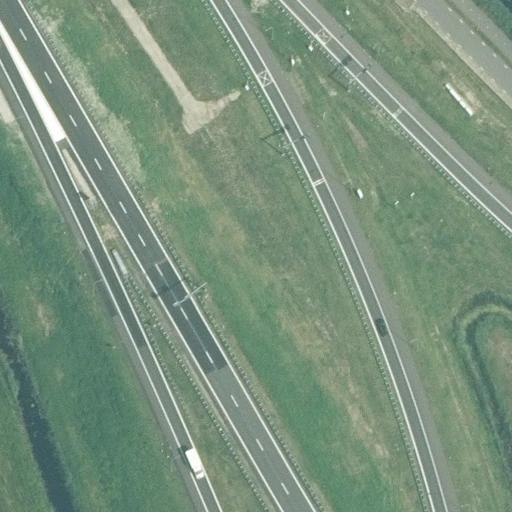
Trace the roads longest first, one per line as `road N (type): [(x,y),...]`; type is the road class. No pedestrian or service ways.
road 1 (motorway): [(0,0),(297,511)]
road 2 (motorway): [(438,511),(394,372),(316,184),(212,0)]
road 3 (motorway): [(0,19),(49,151),(213,511)]
road 4 (motorway): [(511,228),(282,0)]
road 5 (unclassified): [(511,85),(423,0)]
